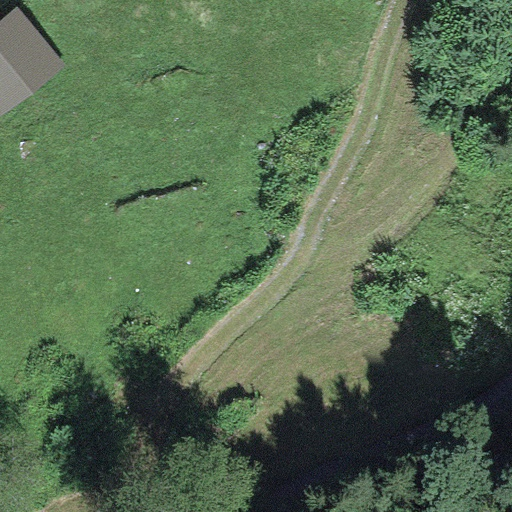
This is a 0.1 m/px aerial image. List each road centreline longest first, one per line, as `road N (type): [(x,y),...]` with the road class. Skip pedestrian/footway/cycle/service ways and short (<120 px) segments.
road 1 (track): [(90,511),(185,375),(288,275),(399,0)]
road 2 (unclassified): [(265,511),(334,463),(437,439),(511,394)]
